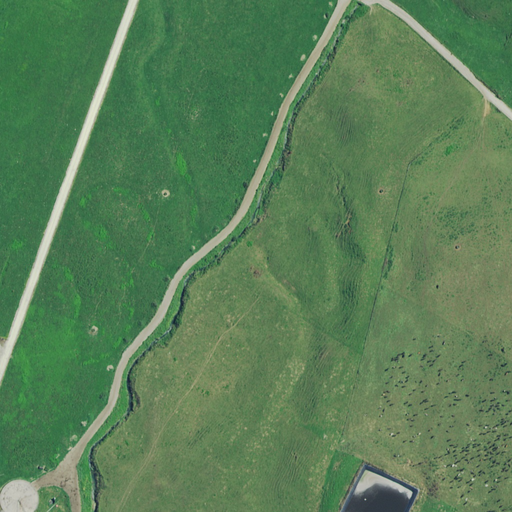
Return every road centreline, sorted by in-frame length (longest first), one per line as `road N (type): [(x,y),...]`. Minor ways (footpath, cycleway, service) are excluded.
road 1 (track): [(343,0),(285,105),(241,214),(185,265),(70,462),(76,511)]
road 2 (track): [(135,0),(0,374)]
road 3 (track): [(380,0),(511,115)]
